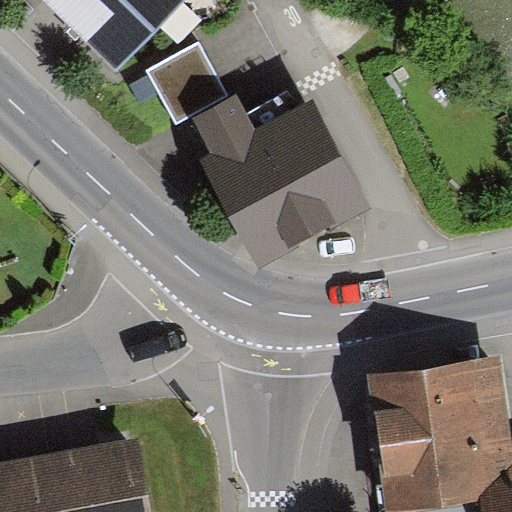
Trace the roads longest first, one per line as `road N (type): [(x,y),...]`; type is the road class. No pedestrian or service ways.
road 1 (residential): [(284,0),(395,193),(421,298)]
road 2 (primary): [(198,282),(0,92)]
road 3 (residential): [(0,378),(112,346),(198,282)]
road 4 (unclassified): [(277,314),(264,511)]
road 5 (primary): [(421,298),(349,313),(277,314)]
